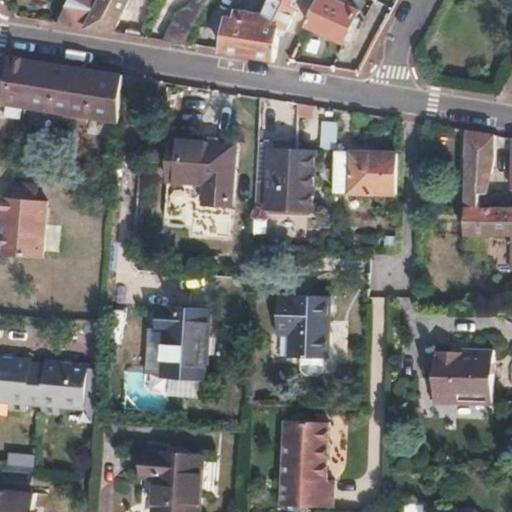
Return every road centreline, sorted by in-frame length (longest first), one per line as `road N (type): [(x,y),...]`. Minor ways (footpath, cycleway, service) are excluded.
road 1 (residential): [(0,30),(277,77)]
road 2 (residential): [(277,77),(511,113)]
